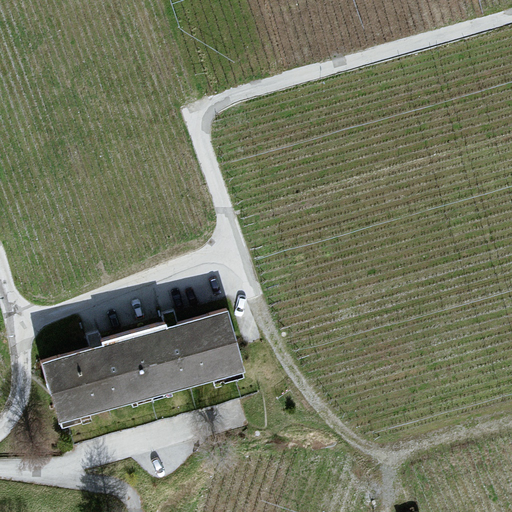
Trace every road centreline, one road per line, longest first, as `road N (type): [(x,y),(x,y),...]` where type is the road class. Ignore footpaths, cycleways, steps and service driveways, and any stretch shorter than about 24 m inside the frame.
road 1 (unclassified): [(21,322),(235,254),(194,103),(511,14)]
road 2 (track): [(26,470),(115,487),(134,511)]
